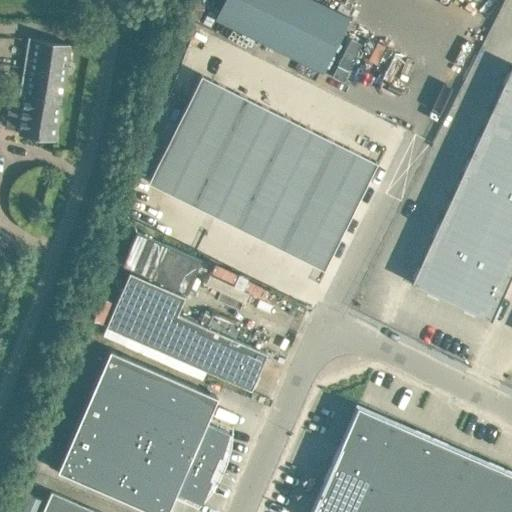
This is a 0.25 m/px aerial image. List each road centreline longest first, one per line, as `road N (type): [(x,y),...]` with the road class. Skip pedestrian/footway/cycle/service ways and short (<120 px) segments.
road 1 (unclassified): [(0,401),(83,165),(115,0)]
road 2 (unclassified): [(240,511),(322,337),(352,334),(511,412)]
